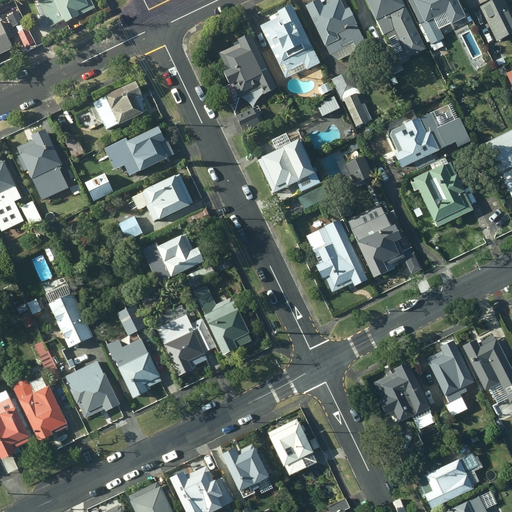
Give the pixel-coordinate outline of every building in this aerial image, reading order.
[(61,25),(69,21),(58,0),(32,0),(47,30),(60,23),(61,25)] [(58,0),(69,21),(93,9),(88,0),(87,0),(86,0),(58,0)] [(321,0),(320,0),(308,6),(333,55),(335,54),(342,60),(371,45),(347,0),(328,0),(323,3),(321,0)] [(366,0),(388,42),(414,28),(399,0),(366,0)] [(419,0),(425,11),(445,0),(419,0)] [(511,19),(502,0),(495,0),(477,9),(494,44),(497,43),(503,54),(511,49),(511,19)] [(279,18),(261,26),(287,78),(307,68),(308,71),(322,64),(293,6),(277,13),(279,18)] [(432,17),(418,23),(429,47),(443,41),(432,17)] [(0,55),(14,49),(0,20),(0,55)] [(35,22),(25,28),(33,43),(44,38),(35,22)] [(25,29),(15,34),(22,48),(32,44),(25,29)] [(260,96),(274,90),(247,36),(234,43),(235,46),(216,56),(224,72),(219,74),(226,87),(222,89),(233,112),(237,100),(258,91),(260,96)] [(396,52),(380,60),(388,77),(404,69),(396,52)] [(349,72),(329,81),(335,94),(338,99),(340,98),(343,106),(354,128),(370,120),(356,92),(358,91),(349,72)] [(138,94),(131,81),(101,95),(102,97),(89,102),(90,105),(86,107),(94,125),(99,123),(102,130),(144,110),(137,95),(138,94)] [(328,83),(318,88),(322,96),(332,91),(328,83)] [(338,99),(335,94),(329,97),(336,110),(343,106),(340,98),(338,99)] [(455,149),(468,143),(450,105),(389,133),(387,137),(395,155),(392,157),(398,171),(413,165),(416,172),(435,163),(431,155),(436,153),(436,152),(453,145),(455,149)] [(264,124),(255,107),(238,115),(246,132),(264,124)] [(125,175),(171,154),(163,138),(160,140),(154,126),(123,141),(122,139),(101,149),(110,168),(120,163),(125,175)] [(29,139),(12,147),(27,179),(29,178),(39,200),(65,187),(54,165),(58,164),(41,128),(27,135),(29,139)] [(351,128),(342,132),(346,140),(355,136),(351,128)] [(511,131),(486,143),(500,173),(503,172),(507,180),(505,181),(511,195),(511,131)] [(75,135),(63,140),(71,158),(83,152),(75,135)] [(263,158),(255,162),(270,196),(294,185),(298,194),(315,186),(295,142),(289,145),(284,136),(258,148),(263,158)] [(356,138),(345,143),(354,160),(365,155),(356,138)] [(372,178),(363,158),(343,166),(352,187),(372,178)] [(0,161),(0,230),(21,221),(11,201),(18,197),(1,161),(0,161)] [(415,192),(434,230),(471,212),(447,164),(410,182),(412,185),(409,186),(412,193),(415,192)] [(151,221),(191,203),(177,172),(128,195),(134,209),(143,205),(151,221)] [(102,173),(82,182),(90,200),(110,192),(102,173)] [(78,183),(64,189),(72,207),(86,201),(78,183)] [(326,200),(320,188),(296,199),(302,211),(326,200)] [(30,201),(18,207),(29,227),(40,221),(30,201)] [(209,220),(204,208),(184,218),(189,229),(209,220)] [(378,209),(344,224),(370,282),(385,275),(382,269),(402,261),(395,244),(398,242),(392,228),(387,230),(378,209)] [(141,235),(132,216),(116,223),(125,242),(141,235)] [(351,290),(364,283),(337,222),(317,232),(323,246),(310,252),(316,266),(313,267),(320,282),(323,281),(330,295),(349,286),(351,290)] [(153,242),(138,249),(154,283),(201,260),(194,247),(190,249),(183,235),(179,236),(178,235),(155,246),(153,242)] [(55,244),(45,248),(52,261),(61,257),(55,244)] [(413,253),(402,258),(410,276),(421,272),(413,253)] [(214,276),(209,264),(184,276),(189,287),(192,286),(193,287),(199,284),(199,283),(214,276)] [(204,285),(191,291),(202,315),(201,315),(220,354),(249,340),(229,298),(214,305),(204,285)] [(27,287),(19,290),(24,301),(31,298),(27,287)] [(89,338),(66,287),(42,297),(66,348),(89,338)] [(43,311),(38,299),(29,303),(34,315),(43,311)] [(37,324),(26,303),(18,308),(28,328),(37,324)] [(134,304),(115,313),(126,336),(145,326),(134,304)] [(93,312),(90,305),(84,308),(87,315),(93,312)] [(183,314),(153,328),(174,376),(189,369),(188,367),(205,360),(183,314)] [(214,348),(202,325),(196,327),(194,323),(189,326),(202,353),(214,348)] [(45,341),(47,345),(59,338),(54,328),(41,335),(45,341)] [(473,338),(458,346),(481,391),(487,388),(495,403),(505,398),(507,403),(511,401),(511,374),(491,335),(475,343),(473,338)] [(111,360),(129,399),(144,392),(142,388),(158,381),(139,338),(120,347),(116,339),(103,345),(110,360),(111,360)] [(463,386),(471,382),(451,340),(437,346),(439,351),(424,359),(425,362),(424,362),(441,396),(442,396),(446,404),(460,397),(458,394),(465,391),(463,386)] [(60,378),(46,350),(36,355),(49,383),(60,378)] [(95,361),(62,376),(68,389),(67,389),(73,403),(77,402),(84,416),(101,409),(102,411),(117,405),(95,361)] [(430,416),(406,362),(391,368),(393,372),(371,382),(378,398),(375,400),(383,415),(390,412),(395,422),(408,416),(411,420),(417,417),(419,421),(430,416)] [(13,383),(11,389),(35,441),(65,427),(46,385),(31,392),(27,381),(20,379),(13,383)] [(10,393),(0,397),(0,457),(6,470),(19,463),(12,448),(14,448),(12,444),(30,436),(10,393)] [(294,419),(265,433),(285,476),(314,462),(294,419)] [(313,438),(306,442),(310,452),(318,448),(313,438)] [(232,447),(218,454),(235,490),(239,498),(252,492),(251,489),(255,487),(253,482),(264,477),(249,445),(234,452),(232,447)] [(413,479),(428,509),(471,489),(469,485),(477,481),(472,471),(481,467),(475,456),(473,457),(471,453),(444,465),(440,456),(422,464),(426,473),(413,479)] [(180,472),(165,478),(181,511),(207,511),(233,500),(222,478),(213,482),(205,466),(182,476),(180,472)] [(168,511),(158,487),(125,501),(130,511),(168,511)] [(169,488),(161,492),(168,507),(176,503),(169,488)] [(484,511),(476,496),(440,511),(484,511)] [(339,511),(347,507),(343,498),(324,507),(326,511),(339,511)]
